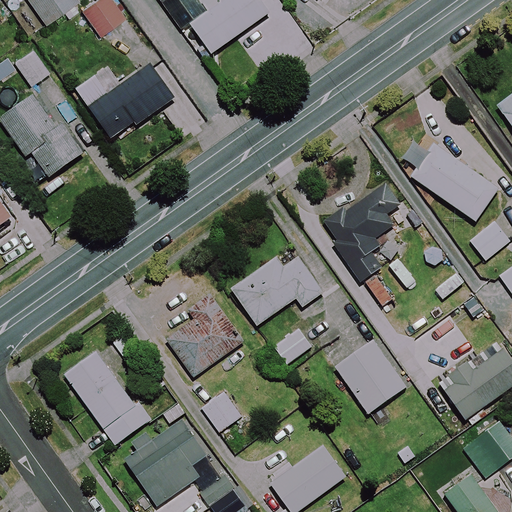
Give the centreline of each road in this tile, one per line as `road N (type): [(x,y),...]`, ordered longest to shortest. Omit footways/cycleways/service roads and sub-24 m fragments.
road 1 (tertiary): [(463,0),(0,331)]
road 2 (residential): [(73,511),(0,409)]
